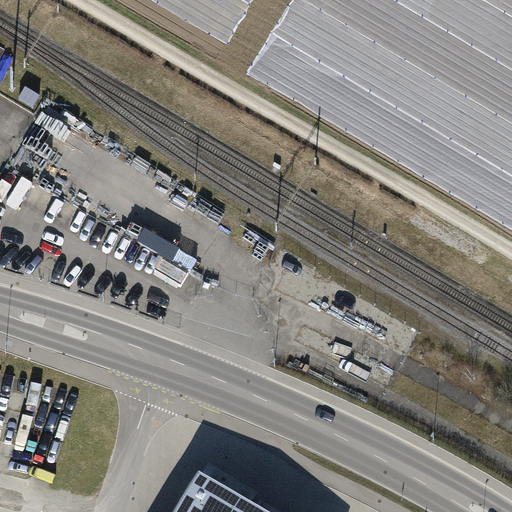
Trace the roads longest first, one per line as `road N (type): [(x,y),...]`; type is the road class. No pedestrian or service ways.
road 1 (primary): [(0,308),(224,380),(404,468),(473,511)]
road 2 (track): [(77,0),(511,250)]
